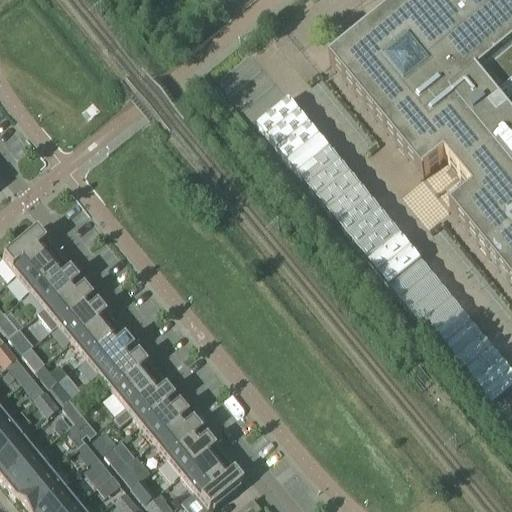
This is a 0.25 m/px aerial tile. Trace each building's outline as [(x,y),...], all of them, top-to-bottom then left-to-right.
[(411,0),(328,68),(422,183),(424,182),(423,181),(444,163),(472,197),(451,215),(449,213),(448,214),(511,292),(511,0),(471,0),(459,10),(450,0),(411,0)] [(9,160),(24,153),(18,143),(4,151),(9,160)] [(27,239),(1,260),(3,262),(0,264),(0,265),(14,282),(47,255),(33,238),(29,241),(27,239)] [(47,255),(14,282),(27,299),(61,272),(47,255)] [(61,272),(27,299),(41,316),(35,320),(74,289),(61,272)] [(74,289),(35,320),(49,338),(55,333),(88,306),(74,289)] [(88,306),(55,333),(68,349),(102,322),(88,306)] [(102,322),(68,349),(82,366),(115,339),(102,322)] [(115,339),(82,366),(96,383),(129,356),(115,339)] [(21,342),(10,351),(19,362),(30,353),(21,342)] [(5,373),(14,366),(1,349),(0,350),(0,370),(3,375),(5,373)] [(129,356),(96,383),(109,400),(143,372),(129,356)] [(25,368),(33,378),(41,371),(34,362),(25,368)] [(468,391),(486,412),(511,390),(511,378),(500,365),(468,391)] [(12,382),(21,374),(14,366),(5,373),(12,382)] [(40,372),(33,378),(47,394),(64,380),(57,372),(47,380),(40,372)] [(143,372),(109,400),(123,416),(156,389),(143,372)] [(41,399),(33,389),(23,396),(32,407),(41,399)] [(123,416),(111,426),(117,434),(129,424),(137,433),(170,406),(156,389),(123,416)] [(60,411),(69,404),(62,396),(54,403),(60,411)] [(41,399),(32,407),(40,416),(50,408),(42,398),(41,399)] [(170,406),(137,433),(150,450),(184,423),(170,406)] [(0,409),(0,433),(12,424),(0,409)] [(81,423),(73,414),(64,421),(71,431),(81,423)] [(67,434),(59,423),(53,428),(53,436),(57,442),(62,438),(67,434)] [(81,443),(90,436),(81,423),(71,431),(81,443)] [(184,423),(150,450),(164,466),(197,439),(184,423)] [(12,424),(0,433),(0,461),(20,445),(7,429),(12,424)] [(62,438),(70,447),(76,442),(78,445),(81,443),(71,431),(67,434),(62,438)] [(90,448),(100,461),(113,451),(102,438),(90,448)] [(197,439),(164,466),(178,483),(211,456),(197,439)] [(20,445),(0,461),(0,488),(0,489),(33,462),(20,445)] [(96,466),(82,449),(72,457),(86,474),(96,466)] [(211,456),(178,483),(192,500),(225,473),(211,456)] [(33,462),(0,489),(14,506),(47,479),(33,462)] [(124,471),(116,462),(107,469),(115,478),(124,471)] [(97,487),(106,479),(96,466),(86,474),(97,487)] [(155,468),(142,478),(148,486),(161,475),(155,468)] [(138,488),(124,471),(115,478),(128,495),(138,488)] [(225,473),(192,500),(201,511),(216,511),(237,495),(235,493),(239,490),(225,473)] [(47,479),(14,506),(19,511),(40,511),(61,495),(47,479)] [(110,482),(101,490),(115,506),(123,499),(110,482)] [(138,488),(128,495),(136,505),(148,496),(140,486),(138,488)] [(61,495),(40,511),(74,511),(61,495)] [(115,506),(112,509),(114,511),(134,511),(123,499),(115,506)]
